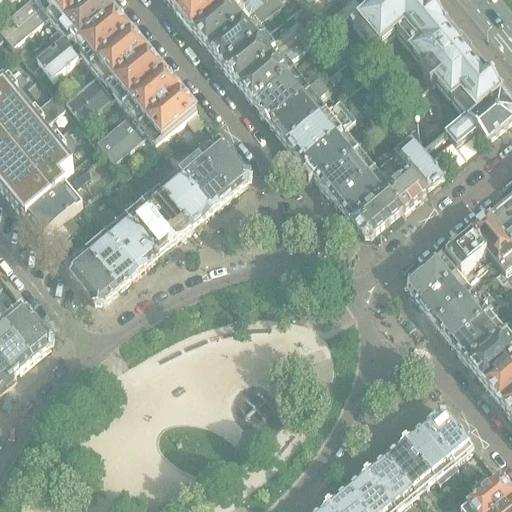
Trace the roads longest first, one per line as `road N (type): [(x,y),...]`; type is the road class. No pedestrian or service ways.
road 1 (residential): [(131,0),(260,154),(288,265)]
road 2 (residential): [(288,265),(191,293),(92,356)]
road 3 (residential): [(511,164),(358,293)]
road 4 (residential): [(278,511),(332,451),(355,403),(368,340)]
road 5 (residential): [(511,462),(452,390),(368,340)]
road 6 (residential): [(92,356),(26,424),(0,467)]
road 7 (residential): [(92,356),(0,244)]
